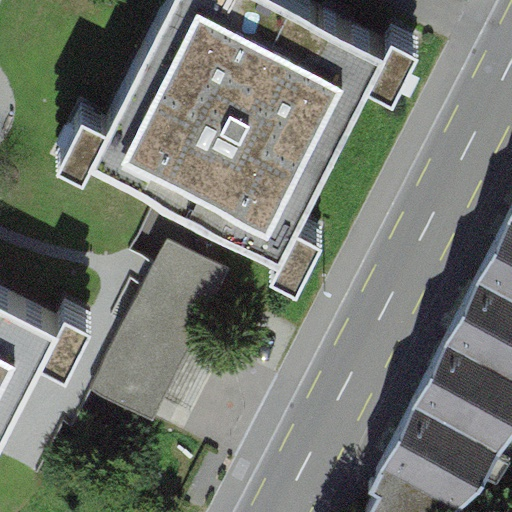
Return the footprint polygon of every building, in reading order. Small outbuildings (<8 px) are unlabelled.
[(275,242),(373,46),(281,0),(153,0),(81,146),(275,242)] [(511,206),(464,300),(511,323),(511,206)] [(164,416),(239,264),(171,231),(97,382),(164,416)] [(0,449),(59,329),(0,299),(0,449)] [(379,482),(369,507),(399,511),(435,511),(443,497),(452,503),(483,461),(511,413),(511,323),(464,300),(370,477),(379,482)]
